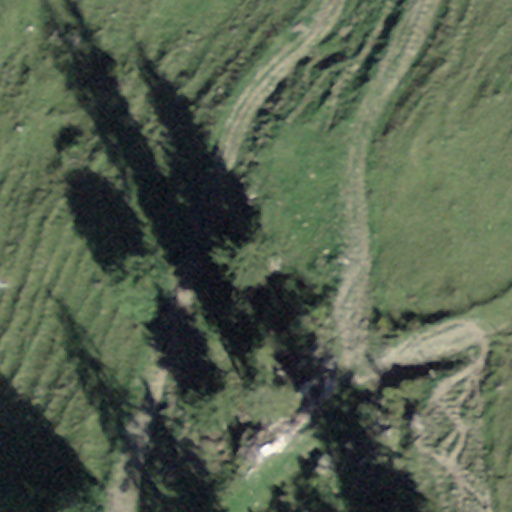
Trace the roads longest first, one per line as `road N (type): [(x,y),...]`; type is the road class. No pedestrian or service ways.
road 1 (track): [(123,511),(221,166),(271,80),(337,0)]
road 2 (track): [(429,0),(403,59),(367,111),(349,180),(360,254),(351,325),(370,361),(442,347),(511,311)]
